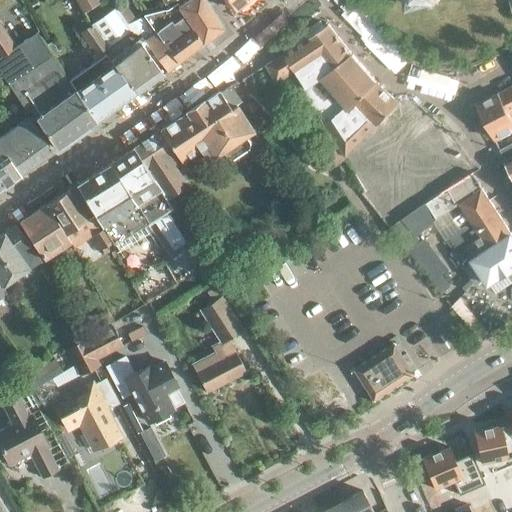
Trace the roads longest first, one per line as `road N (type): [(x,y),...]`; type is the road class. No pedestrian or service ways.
road 1 (secondary): [(285,0),(192,79),(0,214)]
road 2 (unknown): [(250,508),(166,350),(134,356)]
road 3 (secondary): [(376,443),(511,350)]
road 4 (residential): [(328,0),(419,87),(447,101)]
road 5 (unknown): [(323,471),(247,340)]
road 6 (secondary): [(243,511),(376,443)]
